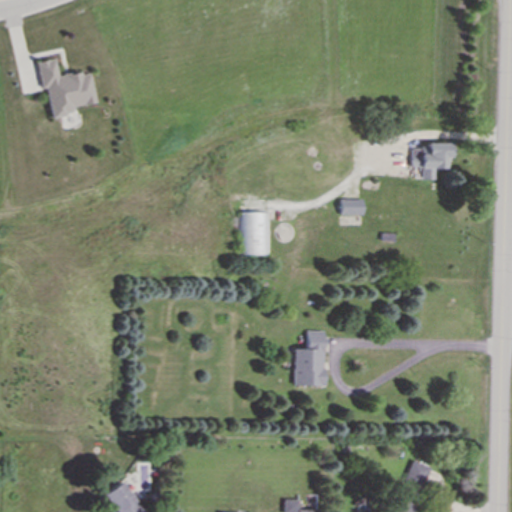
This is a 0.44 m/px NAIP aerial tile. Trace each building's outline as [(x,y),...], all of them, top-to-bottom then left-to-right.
[(94,103),(89,72),(56,77),(53,59),(34,62),(38,89),(44,88),(48,118),(71,115),(70,107),(94,103)] [(409,145),(409,168),(419,168),(419,179),(432,180),(432,170),(443,170),(444,158),(449,158),(449,146),(409,145)] [(360,200),(338,200),(338,216),(360,216),(360,200)] [(266,213),(238,213),(239,255),(267,255),(266,213)] [(290,386),(320,387),(321,331),(304,331),(303,350),(290,349),(290,386)] [(401,486),(419,491),(426,467),(408,461),(401,486)] [(99,495),(108,509),(105,511),(139,511),(118,482),(99,495)] [(314,511),(314,510),(295,510),(295,500),(280,500),(279,511),(314,511)] [(410,511),(411,502),(392,502),(391,511),(410,511)]
